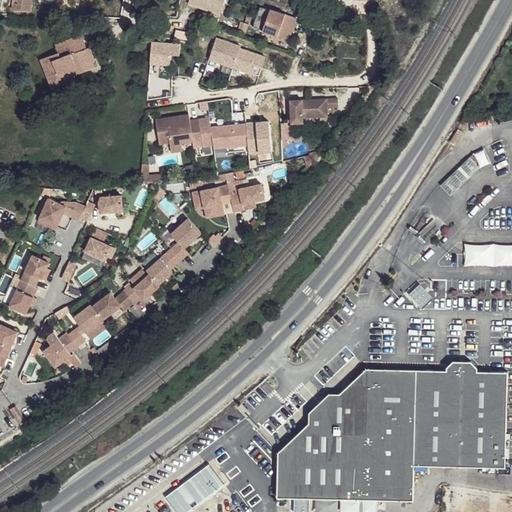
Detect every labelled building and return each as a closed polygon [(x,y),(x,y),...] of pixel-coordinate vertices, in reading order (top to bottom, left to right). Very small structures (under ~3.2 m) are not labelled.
[(13,0),(11,11),(28,15),(30,0),(13,0)] [(189,0),(189,3),(207,10),(211,0),(215,0),(224,4),(225,0),(189,0)] [(215,0),(211,0),(207,10),(219,15),(224,4),(215,0)] [(260,7),(253,26),(278,36),(287,40),(296,18),(270,9),(269,10),(260,7)] [(41,61),(52,91),(74,82),(73,78),(71,73),(96,62),(90,47),(86,48),(82,36),(55,46),(58,54),(41,61)] [(214,44),(207,68),(231,75),(250,81),(252,73),(259,75),(263,64),(237,56),(238,52),(214,44)] [(71,73),(73,78),(97,68),(96,62),(71,73)] [(339,97),(290,99),(291,121),(303,121),(303,116),(328,115),(328,111),(335,110),(334,106),(339,105),(339,97)] [(182,115),(157,119),(161,144),(171,142),(182,140),(203,137),(205,146),(214,145),(215,147),(248,142),(248,150),(273,146),(269,118),(212,126),(210,117),(191,120),(191,118),(183,119),(182,115)] [(281,122),(280,138),(292,138),(292,122),(281,122)] [(465,134),(458,129),(452,140),(458,144),(465,134)] [(182,140),(171,142),(173,152),(184,150),(182,140)] [(474,154),(481,168),(490,163),(483,150),(474,154)] [(441,185),(450,196),(481,168),(471,157),(441,185)] [(150,163),(144,163),(143,182),(157,181),(164,180),(164,173),(150,174),(150,163)] [(227,183),(229,196),(231,202),(232,210),(242,208),(241,202),(263,198),(260,183),(238,187),(237,181),(227,183)] [(227,183),(217,185),(220,204),(231,202),(229,196),(227,183)] [(217,185),(191,190),(193,201),(201,200),(203,206),(206,205),(208,215),(222,212),(220,204),(217,185)] [(118,194),(98,196),(97,200),(98,211),(120,210),(118,194)] [(47,197),(38,217),(48,222),(46,225),(54,229),(61,213),(77,220),(84,204),(75,200),(61,200),(60,203),(47,197)] [(86,201),(79,218),(85,220),(92,204),(86,201)] [(48,222),(38,217),(36,221),(46,225),(48,222)] [(177,241),(169,248),(179,259),(187,252),(182,247),(199,232),(186,217),(169,233),(177,241)] [(89,236),(82,250),(103,260),(109,245),(89,236)] [(464,264),(511,263),(511,241),(464,242),(464,264)] [(169,248),(162,255),(172,266),(179,259),(169,248)] [(29,254),(19,279),(34,285),(38,276),(40,277),(46,261),(29,254)] [(162,255),(158,258),(169,269),(172,266),(162,255)] [(169,269),(158,258),(145,270),(157,284),(171,271),(169,269)] [(66,262),(59,278),(66,281),(73,265),(66,262)] [(128,284),(122,290),(132,301),(138,296),(141,299),(157,286),(147,274),(131,288),(128,284)] [(34,285),(19,279),(8,306),(26,313),(36,286),(34,285)] [(419,285),(409,294),(423,309),(433,299),(419,285)] [(108,290),(90,305),(100,318),(101,318),(118,304),(122,309),(132,301),(122,290),(113,297),(108,290)] [(79,325),(66,334),(75,346),(84,340),(80,334),(100,318),(90,305),(89,303),(72,316),(79,325)] [(0,354),(5,357),(9,348),(8,347),(16,331),(0,323),(0,354)] [(68,352),(75,346),(66,334),(65,333),(57,339),(52,332),(47,336),(45,339),(50,345),(42,350),(54,366),(69,355),(68,352)] [(277,453),(275,498),(414,500),(414,465),(506,466),(508,369),(477,368),(477,364),(470,358),(453,358),(449,361),(445,365),(445,368),(366,366),(339,392),(328,393),(309,411),(309,421),(277,453)]
